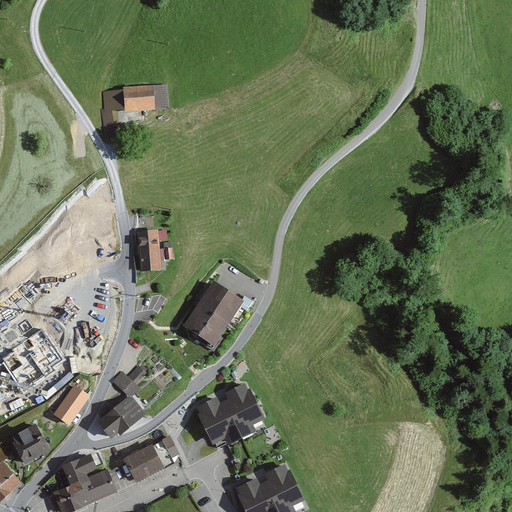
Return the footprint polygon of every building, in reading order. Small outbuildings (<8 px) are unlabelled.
[(168,85),(124,88),(124,90),(103,91),(105,112),(112,111),(125,110),(125,111),(170,108),(168,85)] [(116,136),(112,111),(105,112),(101,112),(105,138),(116,136)] [(158,230),(137,232),(141,272),(162,269),(161,260),(160,249),(159,241),(158,231),(158,230)] [(167,230),(158,231),(159,241),(168,240),(167,230)] [(164,249),(160,249),(161,260),(175,259),(173,242),(164,243),(164,249)] [(214,280),(184,326),(215,346),(244,301),(214,280)] [(139,365),(128,377),(133,381),(137,384),(147,373),(146,371),(140,366),(139,365)] [(128,377),(123,372),(113,382),(123,391),(133,381),(128,377)] [(137,384),(133,381),(123,391),(128,396),(133,397),(141,388),(137,384)] [(199,413),(198,414),(209,438),(213,446),(225,439),(228,446),(258,432),(255,425),(267,420),(251,388),(249,389),(245,382),(223,393),(227,399),(221,402),(218,396),(196,406),(199,413)] [(74,386),(55,415),(70,425),(90,396),(74,386)] [(128,396),(98,422),(112,438),(119,433),(121,435),(146,414),(133,397),(128,396)] [(36,424),(10,439),(16,449),(26,465),(51,450),(36,424)] [(170,435),(163,439),(173,458),(180,454),(170,435)] [(0,444),(0,461),(2,460),(16,449),(10,439),(0,444)] [(153,444),(124,458),(136,482),(165,468),(153,444)] [(91,453),(80,458),(88,477),(99,472),(96,466),(102,463),(98,452),(92,455),(91,453)] [(80,458),(63,465),(71,485),(54,492),(62,511),(69,511),(118,491),(108,469),(99,472),(88,477),(80,458)] [(0,502),(22,483),(2,460),(0,461),(0,502)] [(241,495),(239,496),(247,511),(296,511),(294,506),(306,500),(290,469),(289,470),(286,464),(264,474),(267,480),(260,484),(257,478),(238,488),(241,495)]
